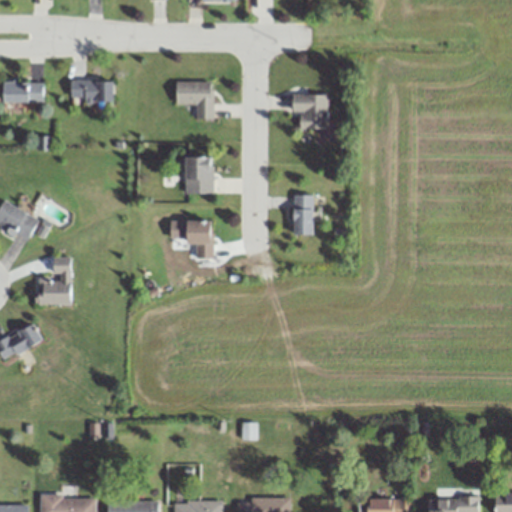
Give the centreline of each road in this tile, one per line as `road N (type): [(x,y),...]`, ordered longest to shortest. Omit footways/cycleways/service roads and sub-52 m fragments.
road 1 (residential): [(50,36),(302,40)]
road 2 (residential): [(253,247),(254,41)]
